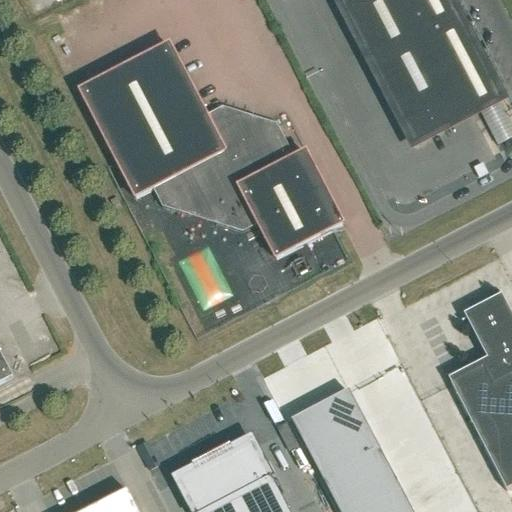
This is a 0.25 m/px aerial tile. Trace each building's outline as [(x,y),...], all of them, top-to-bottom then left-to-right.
[(337,0),(414,147),(502,101),(449,0),(337,0)] [(206,118),(170,48),(81,94),(136,201),(153,192),(162,209),(243,235),(258,227),(276,262),(343,227),(306,156),(296,161),(277,126),(223,109),(206,118)] [(482,167),(473,171),(478,180),(487,176),(482,167)] [(148,230),(166,266),(188,254),(169,219),(148,230)] [(451,386),(507,493),(511,490),(511,325),(500,303),(470,319),(493,364),(451,386)] [(0,386),(13,380),(0,354),(0,386)] [(320,408),(351,467),(380,452),(349,393),(320,408)] [(351,467),(320,408),(291,424),(322,482),(351,467)] [(194,511),(288,511),(271,479),(269,481),(250,445),(179,482),(194,511)] [(322,482),(333,503),(391,473),(380,452),(351,467),(322,482)] [(368,511),(402,494),(391,473),(333,503),(337,511),(368,511)] [(91,511),(137,511),(128,493),(91,511)] [(411,511),(402,494),(368,511),(411,511)]
